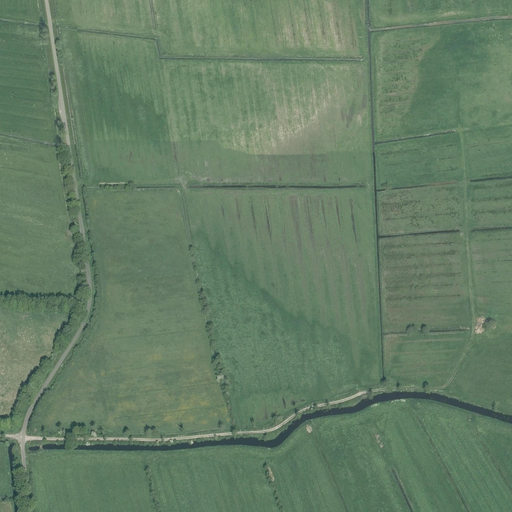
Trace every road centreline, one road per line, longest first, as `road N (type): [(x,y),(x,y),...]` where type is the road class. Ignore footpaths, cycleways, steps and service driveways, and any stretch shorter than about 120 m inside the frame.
road 1 (track): [(22,437),(163,440),(270,430),(310,407),(452,379),(475,333),(460,138)]
road 2 (unclassified): [(22,437),(89,298),(46,0)]
